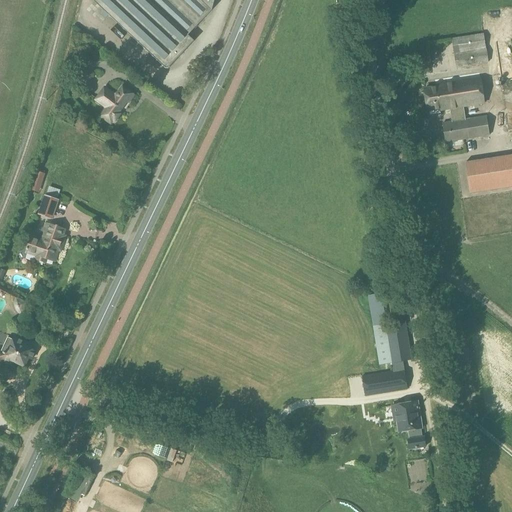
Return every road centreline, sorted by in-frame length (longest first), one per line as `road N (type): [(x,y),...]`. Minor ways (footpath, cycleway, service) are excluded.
road 1 (secondary): [(12,511),(252,0)]
road 2 (unclassified): [(446,511),(363,0)]
road 3 (track): [(511,454),(413,394),(303,402),(285,411),(258,446),(68,389)]
